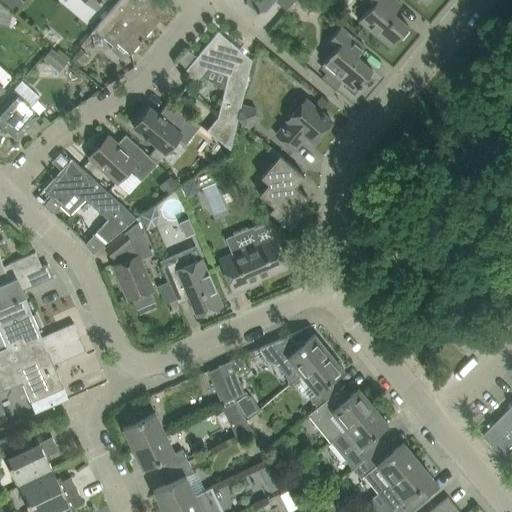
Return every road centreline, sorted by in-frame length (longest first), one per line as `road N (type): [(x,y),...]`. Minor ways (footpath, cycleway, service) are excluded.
road 1 (residential): [(326,292),(343,151),(471,0)]
road 2 (residential): [(6,192),(63,132),(143,76),(205,0)]
road 3 (residential): [(133,366),(83,268),(6,192)]
road 4 (residential): [(326,292),(157,365),(133,366)]
road 5 (residential): [(129,511),(88,420),(133,366)]
road 6 (residential): [(433,414),(326,292)]
